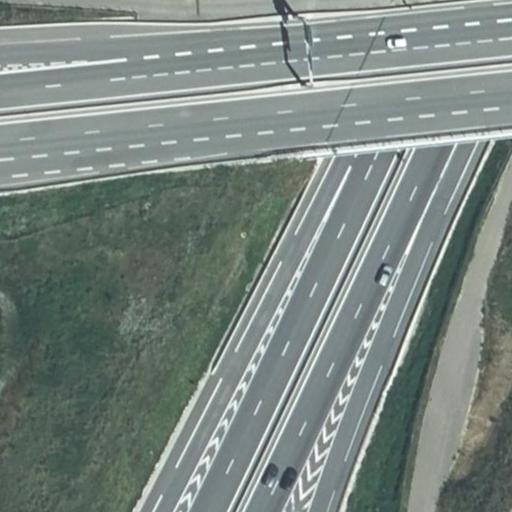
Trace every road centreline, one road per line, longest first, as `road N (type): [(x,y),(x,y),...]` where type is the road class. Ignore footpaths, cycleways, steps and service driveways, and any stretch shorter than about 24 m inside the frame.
road 1 (motorway): [(434,0),(306,223),(164,511)]
road 2 (motorway): [(451,0),(206,511)]
road 3 (motorway): [(263,511),(483,66)]
road 4 (motorway): [(328,511),(429,241),(483,66)]
road 5 (trunk): [(123,128),(511,88)]
road 6 (trunk): [(338,56),(0,91)]
road 7 (trunk): [(338,56),(0,50)]
road 8 (track): [(511,202),(454,362),(419,511)]
road 9 (track): [(320,0),(96,0)]
road 10 (trunk): [(511,38),(338,56)]
road 11 (trunk): [(0,153),(123,128)]
road 12 (trunk): [(0,141),(123,128)]
